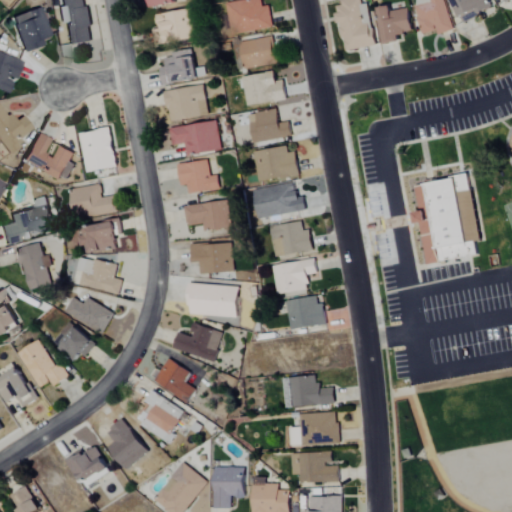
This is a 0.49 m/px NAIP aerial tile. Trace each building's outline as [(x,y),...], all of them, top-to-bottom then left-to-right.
[(91,42),(84,0),(57,0),(61,23),(65,23),(68,45),(91,42)] [(233,35),(273,28),(269,6),(262,7),(260,0),(245,0),(227,4),(233,35)] [(376,47),(375,34),(372,34),(368,3),(361,4),(360,0),(340,0),(342,6),(337,7),(342,51),(376,47)] [(454,30),(444,0),(419,0),(421,4),(413,6),(422,35),(436,31),(438,35),(454,30)] [(384,45),(400,42),(399,35),(413,33),(409,8),(392,11),(391,5),(378,7),(384,45)] [(11,18),(23,53),(42,46),(39,39),(50,35),(39,7),(11,18)] [(155,14),(157,27),(150,28),(151,38),(159,36),(160,44),(198,37),(193,8),(155,14)] [(272,37),(239,42),(243,69),(276,64),(272,37)] [(161,85),(197,80),(194,52),(157,56),(161,85)] [(0,90),(8,93),(12,80),(14,81),(21,62),(0,54),(0,90)] [(283,80),(276,82),(274,72),(242,77),(247,107),(286,100),(283,80)] [(208,117),(205,87),(165,90),(168,121),(208,117)] [(31,128),(21,116),(12,123),(0,107),(0,144),(8,154),(19,145),(15,141),(31,128)] [(289,122),(279,123),(277,110),(249,113),(252,143),(291,138),(289,122)] [(221,151),(217,121),(185,126),(186,129),(171,131),(173,147),(185,145),(186,156),(221,151)] [(79,133),(84,173),(115,168),(109,128),(79,133)] [(22,162),(65,182),(73,164),(68,162),(73,153),(58,147),(53,158),(42,154),(49,139),(35,133),(22,162)] [(296,152),(287,153),(286,147),(253,150),(257,181),(298,176),(296,152)] [(217,175),(210,176),(208,161),(177,165),(180,186),(187,185),(188,194),(219,190),(217,175)] [(413,185),(455,177),(454,173),(471,169),(484,240),(476,241),(478,255),(427,265),(419,225),(416,225),(415,218),(414,212),(418,211),(413,185)] [(115,213),(113,196),(101,198),(100,185),(70,189),(72,203),(67,204),(69,219),(115,213)] [(53,231),(45,197),(32,201),(33,209),(8,215),(10,224),(0,226),(5,246),(19,242),(18,239),(53,231)] [(184,207),(187,226),(203,224),(204,231),(232,227),(228,201),(184,207)] [(84,221),(86,229),(79,230),(82,247),(87,246),(88,254),(120,249),(114,216),(84,221)] [(310,230),(303,231),(302,223),(272,226),(276,256),(313,253),(310,230)] [(17,249),(28,291),(51,285),(47,269),(52,268),(48,255),(43,257),(39,244),(17,249)] [(191,263),(199,263),(200,274),(233,273),(233,244),(191,244),(191,263)] [(119,294),(122,280),(114,279),(117,265),(95,260),(92,274),(76,271),(73,285),(119,294)] [(273,265),(276,295),(309,291),(307,275),(317,274),(315,260),(273,265)] [(239,287),(189,284),(188,306),(191,306),(191,315),(238,317),(239,287)] [(0,335),(18,324),(5,304),(9,301),(1,289),(0,289),(0,335)] [(104,333),(113,315),(73,293),(63,311),(104,333)] [(291,330),(327,325),(324,304),(318,305),(317,297),(286,301),(291,330)] [(92,342),(70,322),(52,342),(74,362),(92,342)] [(173,350),(214,362),(223,333),(194,324),(190,336),(178,333),(173,350)] [(54,367),(38,340),(16,353),(38,389),(50,382),(53,387),(69,377),(60,363),(54,367)] [(192,372),(167,360),(154,385),(189,402),(195,389),(186,384),(192,372)] [(17,398),(21,407),(33,402),(16,363),(3,369),(6,376),(0,378),(0,394),(4,404),(17,398)] [(335,405),(334,388),(318,389),(318,377),(291,378),(292,407),(335,405)] [(167,442),(185,413),(150,392),(144,402),(148,405),(137,424),(167,442)] [(339,445),(338,413),(300,414),(301,428),(290,429),(291,446),(339,445)] [(109,472),(95,446),(68,460),(82,486),(109,472)] [(340,483),(339,465),(333,465),(333,453),(291,454),(292,475),(301,475),(301,483),(340,483)] [(185,511),(208,482),(182,463),(154,501),(168,511),(185,511)] [(245,469),(214,468),(213,509),(230,509),(230,498),(244,498),(245,469)] [(252,485),(252,511),(289,511),(289,491),(278,491),(278,485),(252,485)] [(17,511),(40,511),(28,487),(13,495),(20,510),(17,511)] [(342,511),(343,498),(308,497),(308,511),(342,511)]
